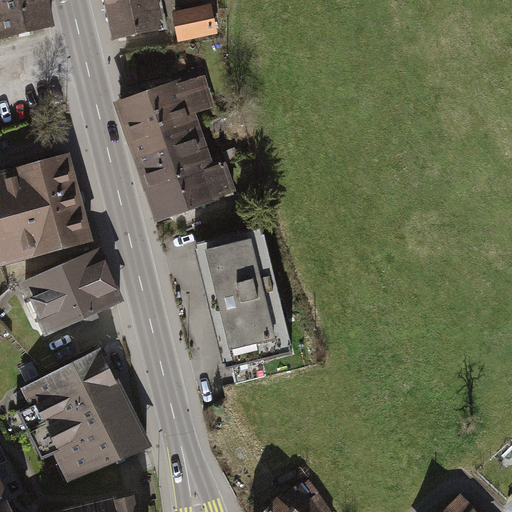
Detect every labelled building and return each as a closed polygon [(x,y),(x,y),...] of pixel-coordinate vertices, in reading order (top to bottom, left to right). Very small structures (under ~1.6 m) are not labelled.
[(0,0),(0,38),(56,27),(49,0),(0,0)] [(101,0),(111,46),(168,35),(160,0),(101,0)] [(178,4),(181,35),(221,31),(218,0),(178,4)] [(181,79),(119,100),(160,222),(238,195),(226,161),(216,164),(198,114),(216,108),(205,75),(182,83),(181,79)] [(70,155),(0,173),(0,261),(1,266),(93,241),(82,200),(70,155)] [(257,225),(195,240),(222,358),(285,343),(257,225)] [(99,250),(21,285),(43,336),(82,319),(122,302),(99,250)] [(27,396),(42,426),(125,388),(106,349),(23,388),(27,396)] [(152,445),(125,388),(42,426),(70,484),(132,454),(152,445)] [(17,511),(0,476),(0,511),(17,511)] [(282,495),(265,511),(334,511),(309,481),(301,487),(297,483),(284,496),(282,495)] [(110,501),(64,511),(142,511),(138,494),(110,501)] [(480,511),(463,494),(444,511),(480,511)]
